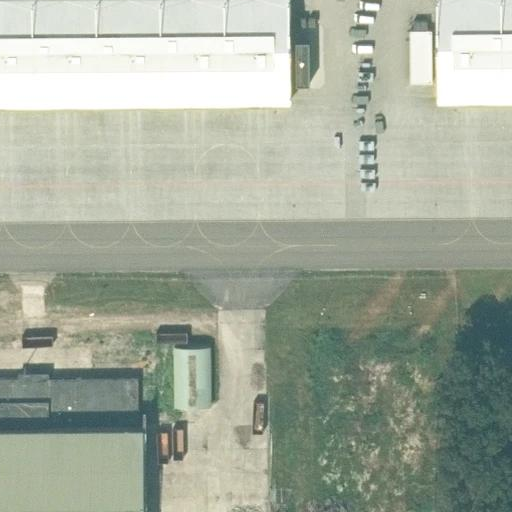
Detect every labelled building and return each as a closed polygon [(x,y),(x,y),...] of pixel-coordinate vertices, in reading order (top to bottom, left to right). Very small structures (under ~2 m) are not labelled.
[(0,0),(0,100),(292,98),(291,0),(0,0)] [(511,0),(435,0),(436,97),(511,96),(511,0)] [(432,82),(431,29),(410,29),(411,82),(432,82)] [(318,83),(317,30),(296,30),(296,83),(318,83)] [(174,345),(175,406),(211,405),(210,345),(174,345)] [(144,511),(144,424),(139,424),(138,375),(49,377),(49,371),(20,372),(19,347),(0,346),(0,511),(144,511)]
